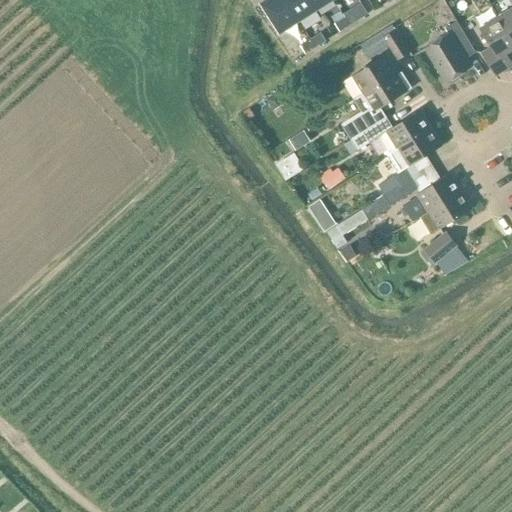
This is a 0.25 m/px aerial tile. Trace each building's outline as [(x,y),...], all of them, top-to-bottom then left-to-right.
[(281,32),(298,21),(285,0),(269,0),(263,4),(281,32)] [(285,0),(298,21),(316,9),(310,0),(285,0)] [(310,0),(316,9),(330,0),(310,0)] [(511,8),(499,17),(511,38),(511,8)] [(356,12),(345,18),(350,26),(360,19),(356,12)] [(485,59),(492,71),(495,76),(511,65),(511,64),(505,54),(511,50),(511,38),(499,17),(480,29),(492,48),(482,54),(485,59)] [(350,26),(345,18),(335,24),(340,32),(350,26)] [(449,34),(442,38),(425,48),(446,83),(471,68),(465,59),(476,53),(457,22),(446,28),(449,34)] [(364,44),(367,48),(364,50),(370,59),(389,47),(397,60),(410,52),(396,30),(393,25),(364,44)] [(321,33),(311,40),(316,48),(326,41),(321,33)] [(305,54),(315,48),(316,48),(311,40),(301,46),(305,54)] [(353,76),(364,93),(364,94),(396,74),(385,56),(353,76)] [(364,94),(364,93),(353,100),(361,112),(341,125),(351,140),(387,118),(381,108),(407,91),(396,74),(364,94)] [(277,92),(265,99),(273,111),(279,106),(281,99),(277,92)] [(387,118),(351,140),(358,150),(380,137),(390,154),(398,149),(431,129),(420,111),(393,128),(387,118)] [(398,149),(399,150),(409,167),(442,146),(431,129),(398,149)] [(294,157),(278,167),(287,180),(302,171),(294,157)] [(398,187),(412,179),(406,169),(392,177),(398,187)] [(324,179),(330,188),(340,181),(334,172),(332,173),(330,170),(323,175),(326,178),(324,179)] [(413,222),(428,212),(461,192),(449,174),(417,194),(418,196),(403,205),(413,222)] [(384,195),(385,196),(378,200),(384,210),(391,206),(418,189),(412,179),(398,187),(384,195)] [(461,192),(428,212),(439,230),(472,209),(461,192)] [(362,210),(327,232),(337,248),(347,242),(343,235),(368,220),(362,210)] [(446,233),(424,250),(435,263),(437,265),(446,275),(469,261),(456,246),(456,245),(446,233)] [(350,246),(341,251),(347,261),(356,256),(350,246)]
